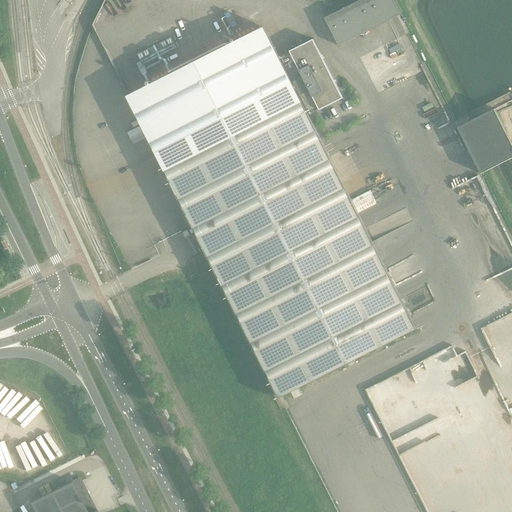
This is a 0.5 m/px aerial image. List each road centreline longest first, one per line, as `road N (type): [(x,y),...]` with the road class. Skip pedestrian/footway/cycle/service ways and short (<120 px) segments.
road 1 (tertiary): [(181,511),(80,312)]
road 2 (tertiary): [(72,297),(0,119)]
road 3 (tertiary): [(0,351),(56,363),(101,409)]
